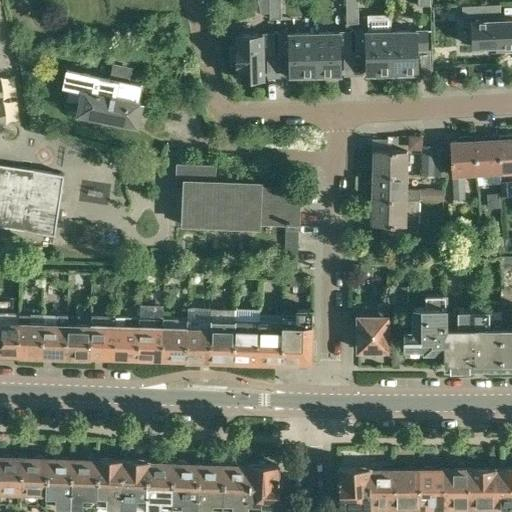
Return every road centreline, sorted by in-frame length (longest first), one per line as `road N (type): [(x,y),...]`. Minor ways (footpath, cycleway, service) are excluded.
road 1 (residential): [(305,399),(0,389)]
road 2 (residential): [(329,399),(335,111)]
road 3 (residential): [(193,0),(220,108),(335,111)]
road 4 (residential): [(511,401),(329,399)]
road 5 (residential): [(335,111),(511,104)]
